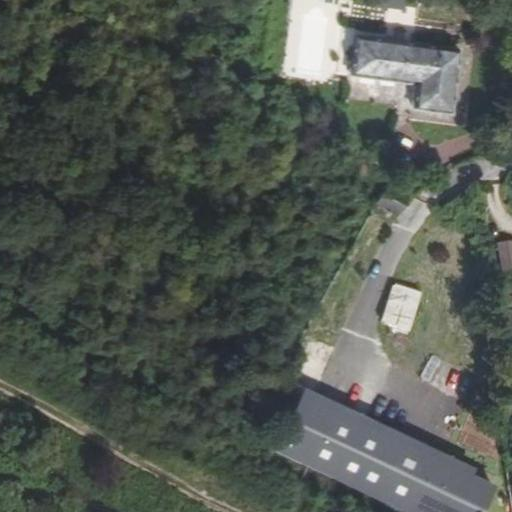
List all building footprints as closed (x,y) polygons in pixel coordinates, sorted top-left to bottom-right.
[(325,25),(384,35),(388,0),(327,0),(326,16),(325,25)] [(457,51),(353,35),(347,72),(413,83),(409,108),(448,114),(457,51)] [(392,282),(378,321),(406,331),(421,293),(392,282)] [(295,372),(314,380),(330,344),(310,336),(295,372)] [(477,511),(490,486),(298,397),(271,453),(399,511),(477,511)]
